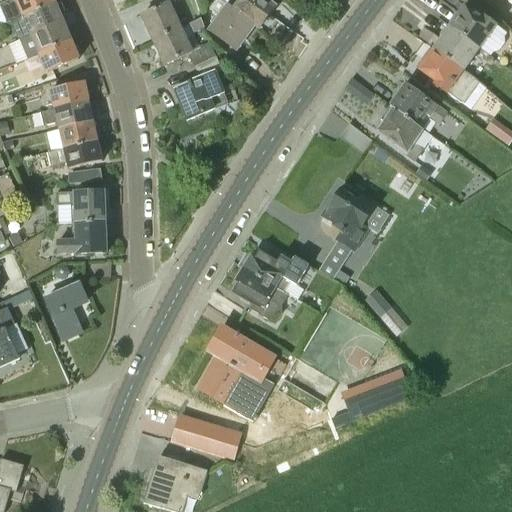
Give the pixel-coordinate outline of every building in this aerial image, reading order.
[(12,24),(55,5),(52,0),(11,0),(0,5),(0,7),(7,24),(11,22),(12,24)] [(232,9),(255,27),(259,30),(276,8),(264,0),(230,0),(227,4),(233,8),(232,9)] [(154,43),(182,30),(170,4),(141,17),(154,43)] [(255,27),(232,9),(233,8),(227,4),(208,31),(236,52),(255,27)] [(47,31),(63,24),(55,5),(12,24),(20,42),(47,31)] [(480,50),(497,27),(484,18),(482,20),(465,8),(450,28),(480,50)] [(201,20),(190,25),(193,34),(204,29),(201,20)] [(38,56),(70,42),(63,24),(47,31),(20,42),(27,60),(38,55),(38,56)] [(464,74),(481,50),(480,50),(450,28),(433,52),(462,72),(464,74)] [(188,55),(192,52),(182,30),(154,43),(165,66),(188,55)] [(38,56),(46,74),(78,61),(70,42),(38,56)] [(188,55),(194,68),(216,57),(210,43),(192,52),(188,55)] [(464,105),(478,85),(472,80),(464,74),(462,72),(433,52),(419,71),(430,79),(427,83),(434,88),(446,96),(448,95),(460,104),(461,103),(464,105)] [(192,80),(193,82),(174,90),(178,98),(177,98),(181,107),(182,107),(188,122),(227,105),(214,75),(222,72),(216,57),(194,68),(198,78),(192,80)] [(366,106),(373,96),(352,81),(345,91),(366,106)] [(54,111),(88,103),(84,84),(49,91),(54,111)] [(439,127),(448,114),(422,96),(406,85),(390,108),(422,130),(429,120),(439,127)] [(58,131),(93,123),(88,103),(54,111),(40,114),(43,128),(57,125),(58,131)] [(423,133),(421,131),(422,130),(390,108),(381,122),(384,124),(378,133),(396,147),(395,148),(411,160),(416,163),(423,152),(414,146),(423,133)] [(498,133),(503,127),(493,120),(484,132),(507,149),(511,143),(498,133)] [(6,123),(0,124),(0,136),(0,138),(9,135),(6,123)] [(63,151),(97,143),(93,123),(58,131),(63,150),(63,151)] [(349,125),(339,139),(362,155),(372,142),(349,125)] [(11,142),(3,144),(5,151),(13,149),(11,142)] [(66,165),(68,171),(102,163),(97,143),(63,151),(63,150),(48,154),(51,168),(66,165)] [(421,167),(416,174),(426,181),(431,174),(421,167)] [(99,173),(87,173),(87,184),(99,184),(99,173)] [(376,209),(375,208),(363,200),(360,205),(339,192),(322,218),(343,232),(341,235),(342,236),(337,243),(354,254),(369,231),(365,227),(376,209)] [(74,225),(105,224),(104,193),(56,194),(56,207),(73,207),(74,225)] [(0,219),(0,226),(5,236),(9,234),(1,219),(0,219)] [(71,255),(71,256),(107,254),(105,224),(74,225),(74,241),(57,241),(57,255),(71,255)] [(9,239),(14,249),(22,244),(17,235),(9,239)] [(291,284),(296,287),(308,267),(295,259),(292,263),(281,257),(278,263),(259,252),(255,260),(251,258),(243,270),(275,288),(285,294),(291,284)] [(332,281),(339,271),(325,261),(318,272),(332,281)] [(85,277),(90,277),(110,279),(111,264),(91,262),(85,263),(85,277)] [(67,268),(62,266),(56,268),(54,273),(56,279),(61,281),(67,279),(69,274),(67,268)] [(285,294),(275,288),(243,270),(236,283),(240,285),(235,293),(253,303),(249,310),(269,322),(281,314),(281,307),(288,297),(285,294)] [(64,342),(80,334),(70,310),(86,303),(79,286),(46,301),(64,342)] [(33,300),(29,291),(7,301),(11,310),(33,300)] [(376,293),(365,302),(395,338),(406,329),(376,293)] [(0,311),(0,365),(4,364),(5,366),(15,361),(14,359),(18,357),(5,330),(15,326),(7,308),(0,311)] [(199,389),(224,404),(223,406),(246,420),(267,384),(260,380),(273,358),(262,353),(222,330),(209,352),(217,357),(199,389)] [(342,397),(342,400),(351,424),(412,400),(403,373),(342,397)] [(170,442),(231,461),(239,437),(178,418),(170,442)] [(143,505),(165,511),(183,511),(188,497),(198,501),(207,473),(158,458),(143,505)] [(0,511),(4,511),(10,492),(16,494),(24,467),(0,460),(0,461),(0,511)]
